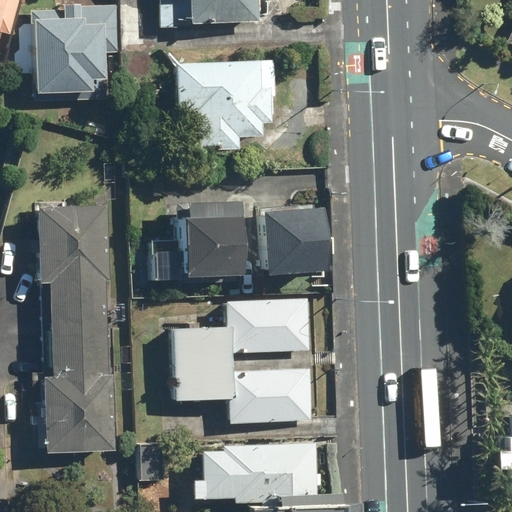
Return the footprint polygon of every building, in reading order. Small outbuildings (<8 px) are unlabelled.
[(0,0),(0,28),(10,31),(17,0),(0,0)] [(66,0),(66,7),(32,7),(33,98),(107,97),(107,73),(108,73),(108,50),(120,50),(119,10),(118,10),(118,3),(83,3),(82,0),(66,0)] [(156,0),(156,4),(174,3),(175,32),(247,28),(245,0),(156,0)] [(511,0),(503,0),(511,4),(511,11),(496,43),(511,51),(511,0)] [(275,57),(179,58),(180,106),(199,105),(200,145),(241,144),(241,133),(264,132),(264,119),(274,119),(274,93),(276,92),(275,57)] [(190,197),(178,197),(178,213),(188,213),(188,236),(153,237),(153,253),(158,253),(158,275),(183,275),(183,268),(204,268),(204,275),(233,274),(233,267),(246,267),(244,193),(190,195),(190,197)] [(109,199),(40,201),(42,277),(52,277),(54,371),(47,371),(47,402),(42,402),(43,411),(47,411),(48,447),(116,445),(114,368),(109,368),(107,275),(110,275),(109,199)] [(324,204),(272,206),(274,261),(326,259),(324,204)] [(190,323),(175,323),(177,372),(179,372),(179,382),(176,382),(177,395),(230,393),(231,419),(312,418),(311,365),(236,367),(235,349),(310,347),(309,295),(233,296),(233,308),(228,308),(229,322),(200,322),(200,318),(190,318),(190,323)] [(511,410),(499,411),(500,433),(485,433),(485,446),(474,447),(474,465),(493,464),(494,485),(511,484),(511,487),(511,410)] [(218,453),(198,453),(198,481),(189,482),(189,500),(199,500),(199,501),(229,501),(229,506),(256,505),(256,508),(249,508),(249,511),(345,511),(345,502),(339,502),(339,501),(340,501),(340,496),(338,496),(338,494),(311,494),(311,490),(315,490),(314,479),(311,479),(311,446),(218,447),(218,453)]
